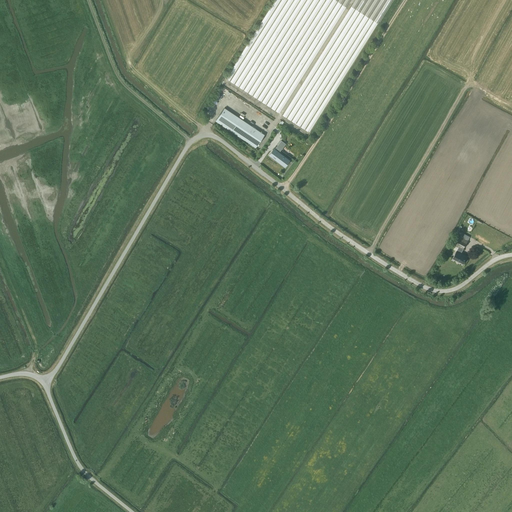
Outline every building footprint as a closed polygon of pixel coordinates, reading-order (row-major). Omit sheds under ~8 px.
[(274,0),(229,82),(268,103),(267,105),(272,108),(284,115),(348,0),(274,0)] [(353,0),(285,117),(312,133),(390,0),(353,0)] [(224,108),(215,121),(255,148),(264,134),(224,108)] [(277,146),(275,149),(274,151),(273,150),(269,155),(285,167),(292,158),(282,150),(280,153),(278,151),(280,149),(276,147),(277,146)] [(460,236),(455,245),(459,247),(457,250),(461,253),(468,240),(460,236)] [(461,253),(457,250),(453,257),(463,263),(467,256),(461,253)]
